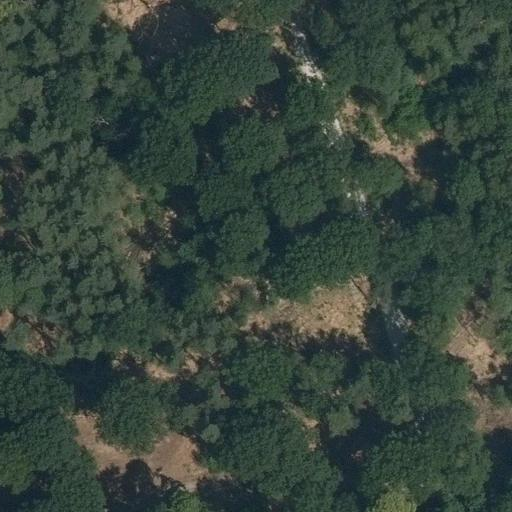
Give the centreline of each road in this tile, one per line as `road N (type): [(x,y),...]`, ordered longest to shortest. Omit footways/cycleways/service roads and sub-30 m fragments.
road 1 (track): [(432,511),(441,475),(281,0)]
road 2 (track): [(147,511),(441,475)]
